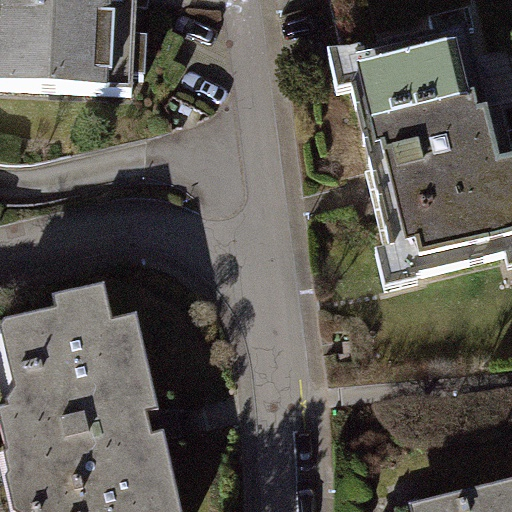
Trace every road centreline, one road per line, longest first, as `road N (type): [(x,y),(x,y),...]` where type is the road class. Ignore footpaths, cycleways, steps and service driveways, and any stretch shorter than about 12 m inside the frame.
road 1 (residential): [(277,285),(192,234),(115,225),(0,251)]
road 2 (residential): [(277,285),(242,0)]
road 3 (residential): [(287,511),(277,285)]
